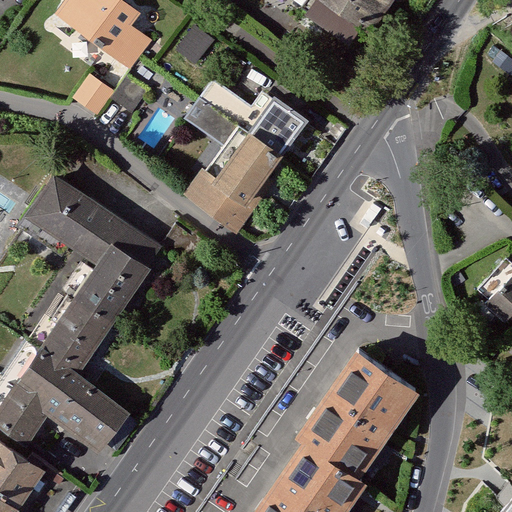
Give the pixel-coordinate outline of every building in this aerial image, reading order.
[(139,9),(126,0),(58,0),(53,8),(131,66),(152,38),(129,21),(139,9)] [(364,30),(322,0),(318,0),(308,15),(352,48),(364,30)] [(322,0),(364,30),(372,35),(397,0),(322,0)] [(182,48),(204,59),(219,30),(196,19),(182,48)] [(113,89),(88,71),(71,95),(96,113),(113,89)] [(147,87),(128,74),(111,97),(131,111),(147,87)] [(265,91),(241,124),(277,151),(280,153),(304,120),(265,91)] [(241,124),(197,94),(182,115),(226,146),(241,124)] [(241,124),(226,146),(208,170),(199,163),(182,187),(236,229),(273,179),(263,172),(277,151),(241,124)] [(162,242),(52,165),(23,210),(93,259),(110,233),(148,261),(162,242)] [(110,233),(93,259),(0,397),(0,421),(25,440),(46,410),(98,448),(128,408),(76,367),(148,261),(110,233)] [(486,296),(511,269),(511,261),(507,257),(477,287),(486,296)] [(511,269),(486,296),(483,299),(503,317),(508,312),(511,316),(511,269)] [(304,429),(360,471),(420,384),(356,340),(296,425),(304,429)] [(304,429),(245,511),(342,511),(367,476),(360,471),(304,429)] [(42,465),(0,434),(0,491),(16,502),(42,465)] [(0,511),(8,511),(16,502),(0,491),(0,511)]
